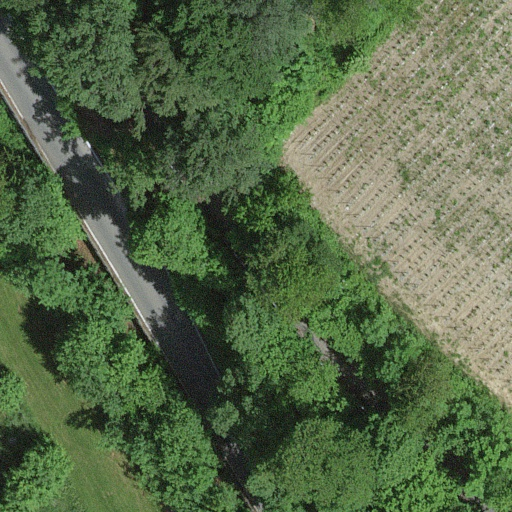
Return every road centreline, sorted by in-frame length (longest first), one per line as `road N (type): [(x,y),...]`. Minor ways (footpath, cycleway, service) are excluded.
road 1 (unclassified): [(64,0),(342,361),(504,511)]
road 2 (tertiary): [(278,511),(0,46)]
